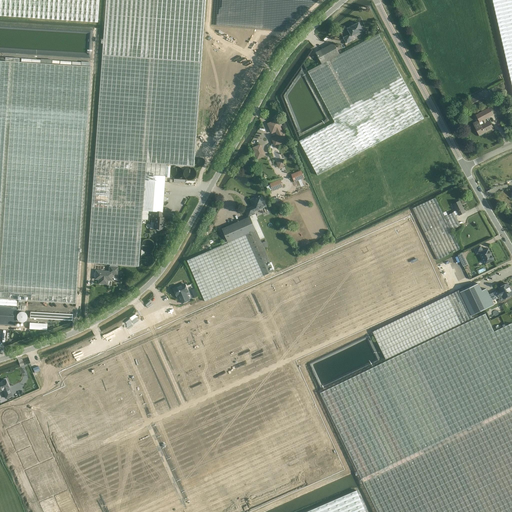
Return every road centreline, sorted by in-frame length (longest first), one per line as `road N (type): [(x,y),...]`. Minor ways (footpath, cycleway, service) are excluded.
road 1 (unclassified): [(0,358),(74,332),(158,276),(277,70),(343,0)]
road 2 (tertiary): [(464,167),(376,0)]
